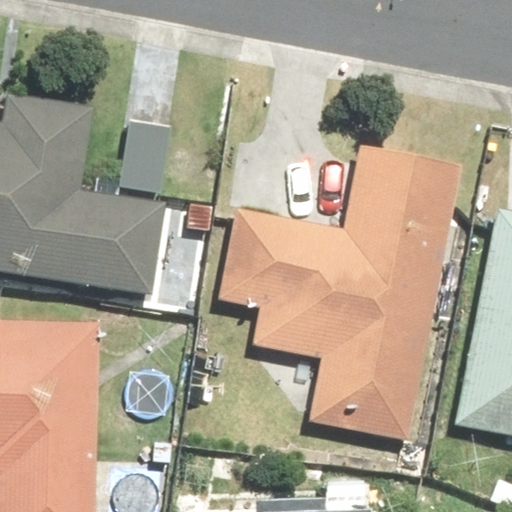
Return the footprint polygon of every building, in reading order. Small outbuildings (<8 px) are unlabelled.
[(0,275),(145,297),(159,202),(73,189),(85,107),(0,94),(0,275)] [(401,442),(451,166),(351,148),(336,229),(225,208),(208,302),(251,310),(244,348),(312,360),(300,424),(401,442)] [(511,212),(487,208),(446,424),(511,436),(511,212)] [(0,511),(85,511),(92,328),(0,324),(0,511)] [(316,511),(316,500),(247,503),(247,511),(316,511)]
